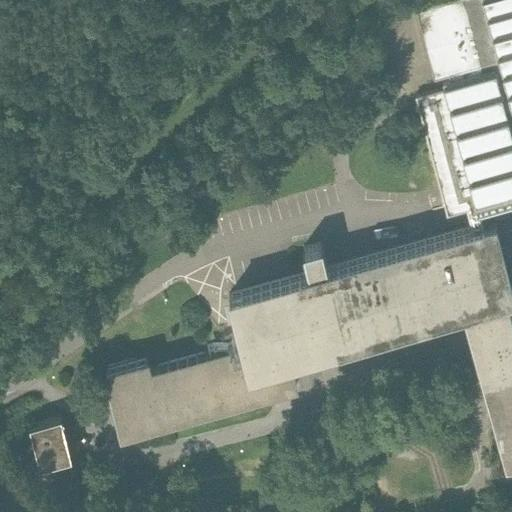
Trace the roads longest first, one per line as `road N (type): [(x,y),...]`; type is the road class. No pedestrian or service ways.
road 1 (track): [(0,274),(316,0)]
road 2 (residential): [(0,390),(51,355),(203,299),(279,246),(347,216)]
road 3 (track): [(0,97),(22,108),(31,135),(27,167),(0,199)]
